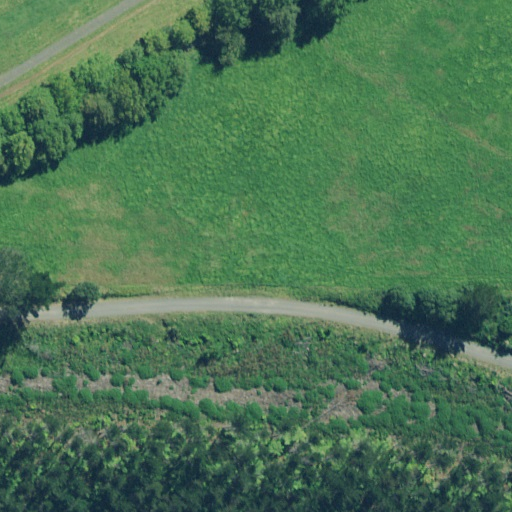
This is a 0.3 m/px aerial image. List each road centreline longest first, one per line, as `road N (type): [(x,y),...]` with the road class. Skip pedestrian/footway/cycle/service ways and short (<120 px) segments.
road 1 (unclassified): [(511,349),(363,306),(99,319),(0,303)]
road 2 (unknown): [(0,148),(238,0)]
